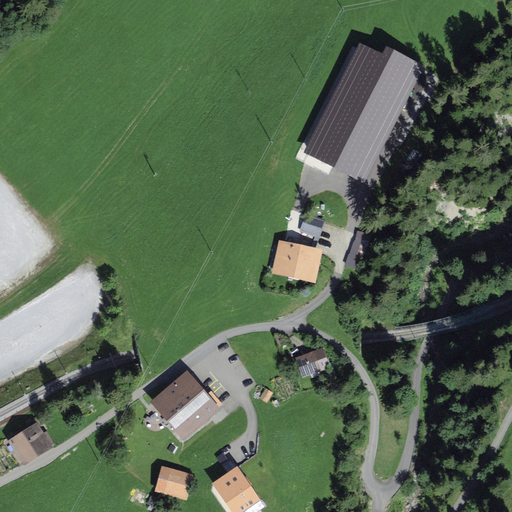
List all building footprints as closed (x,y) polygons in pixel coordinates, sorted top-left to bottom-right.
[(304,150),(366,179),(423,55),(385,38),(382,46),(357,35),(304,150)] [(395,157),(404,146),(392,137),(384,149),(395,157)] [(307,209),(299,227),(318,235),(326,217),(307,209)] [(365,271),(377,234),(357,228),(345,264),(365,271)] [(312,277),(317,255),(294,250),(294,247),(283,245),(278,269),(312,277)] [(300,362),(305,374),(327,366),(321,351),(302,359),(303,361),(300,362)] [(183,435),(220,404),(211,393),(205,399),(208,402),(207,403),(186,379),(157,404),(183,435)] [(11,443),(23,462),(50,444),(50,445),(53,443),(46,432),(44,430),(42,432),(38,426),(11,443)] [(163,467),(157,491),(172,495),(172,493),(185,496),(190,478),(173,473),(174,470),(163,467)] [(220,485),(237,511),(247,511),(258,505),(237,474),(220,485)] [(131,500),(143,504),(147,491),(136,487),(131,500)] [(134,511),(152,511),(153,509),(137,502),(133,511),(134,511)]
